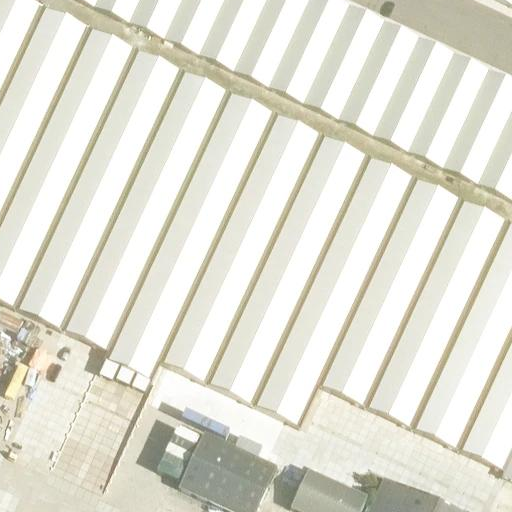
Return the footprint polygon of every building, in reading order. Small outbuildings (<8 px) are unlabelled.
[(490,510),(503,481),(511,462),(511,229),(15,0),(0,0),(0,306),(109,357),(114,346),(300,432),(304,424),(490,510)] [(511,85),(327,0),(69,0),(511,205),(511,85)] [(511,0),(488,0),(511,11),(511,0)] [(158,461),(171,425),(161,421),(147,457),(158,461)] [(223,511),(258,511),(277,472),(204,439),(179,492),(223,511)] [(511,462),(503,481),(511,484),(511,462)] [(289,511),(361,511),(366,502),(307,475),(289,511)] [(48,478),(31,511),(69,511),(78,492),(48,478)] [(445,511),(383,484),(369,511),(445,511)]
